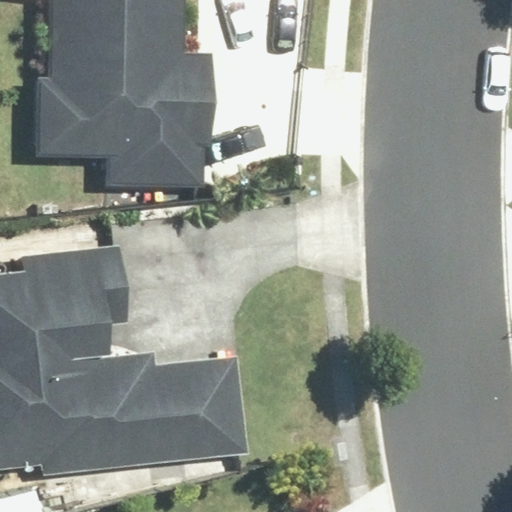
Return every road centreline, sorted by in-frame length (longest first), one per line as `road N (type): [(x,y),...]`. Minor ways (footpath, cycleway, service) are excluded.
road 1 (residential): [(435,290),(439,0)]
road 2 (residential): [(477,511),(435,290)]
